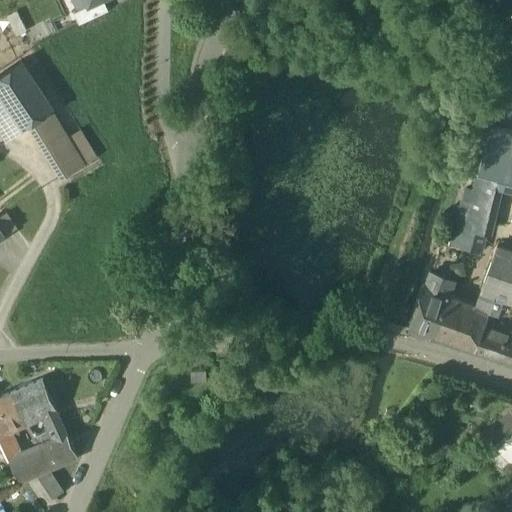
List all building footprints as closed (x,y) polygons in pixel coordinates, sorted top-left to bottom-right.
[(15,9),(4,14),(13,33),(24,28),(15,9)] [(18,59),(0,71),(0,127),(6,136),(26,123),(50,108),(53,106),(36,84),(45,77),(35,63),(26,70),(18,59)] [(50,108),(26,123),(59,176),(83,163),(50,108)] [(511,144),(491,139),(467,225),(488,231),(503,178),(511,180),(511,144)] [(7,209),(0,214),(0,238),(16,227),(7,213),(9,212),(7,209)] [(488,231),(467,225),(466,228),(456,225),(451,240),(483,249),(488,231)] [(511,247),(498,243),(480,289),(495,295),(511,301),(511,247)] [(445,277),(431,271),(426,284),(440,290),(445,277)] [(426,284),(424,284),(410,323),(474,348),(482,330),(489,309),(475,303),(440,290),(426,284)] [(495,295),(480,289),(475,303),(489,309),(495,295)] [(511,341),(482,330),(474,348),(511,362),(511,341)] [(205,367),(189,368),(190,380),(206,379),(205,367)] [(43,378),(13,391),(26,419),(32,416),(45,410),(55,406),(56,406),(43,378)] [(13,391),(0,396),(0,429),(8,426),(26,419),(13,391)] [(62,423),(55,406),(45,410),(52,427),(62,423)] [(511,407),(484,437),(493,445),(510,428),(511,430),(511,407)] [(62,423),(52,427),(57,438),(66,433),(62,423)] [(21,454),(8,426),(0,429),(0,438),(10,459),(21,454)] [(511,430),(510,428),(493,445),(511,462),(511,430)] [(57,438),(39,446),(49,468),(76,456),(66,433),(57,438)] [(21,454),(10,459),(20,480),(49,468),(39,446),(38,446),(21,454)] [(46,471),(38,477),(50,494),(58,488),(46,471)] [(511,483),(501,497),(510,505),(511,502),(511,483)]
